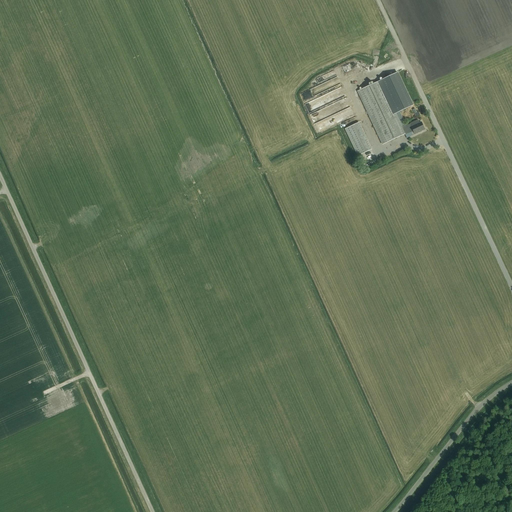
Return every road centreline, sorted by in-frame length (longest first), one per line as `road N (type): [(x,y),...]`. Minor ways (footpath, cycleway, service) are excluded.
road 1 (unclassified): [(151,511),(0,178)]
road 2 (unclassified): [(511,288),(377,0)]
road 3 (unclassified): [(394,511),(478,407),(511,383)]
